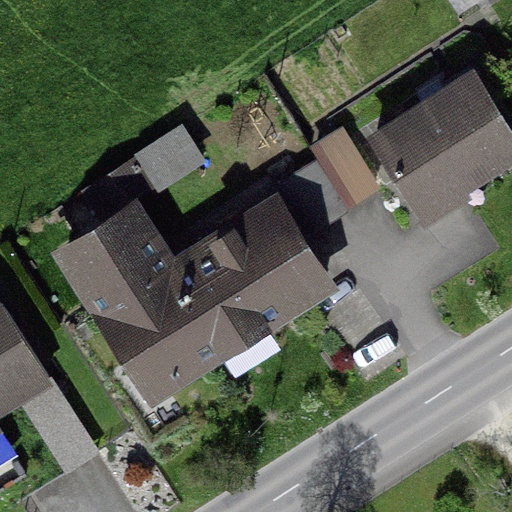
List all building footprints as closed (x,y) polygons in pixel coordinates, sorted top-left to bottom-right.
[(455,184),(511,147),(511,140),(471,77),(443,95),(441,91),(419,105),(421,109),(371,141),(422,220),(461,195),(455,184)] [(345,203),(371,187),(336,132),(311,148),(345,203)] [(150,186),(133,158),(84,189),(101,217),(150,186)] [(145,362),(160,386),(320,285),(269,205),(194,254),(189,247),(162,264),(128,211),(61,253),(134,369),(145,362)] [(0,405),(45,377),(0,307),(0,405)]
